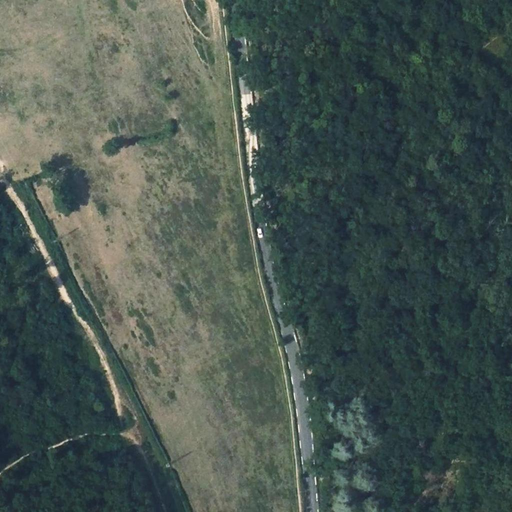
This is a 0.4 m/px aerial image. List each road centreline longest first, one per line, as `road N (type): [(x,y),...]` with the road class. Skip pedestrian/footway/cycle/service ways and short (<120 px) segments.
road 1 (unclassified): [(235,0),(267,251),(294,352),(311,511)]
road 2 (track): [(168,511),(151,460),(0,174)]
